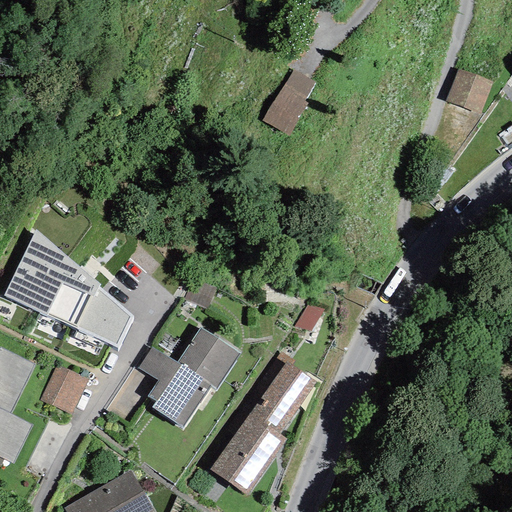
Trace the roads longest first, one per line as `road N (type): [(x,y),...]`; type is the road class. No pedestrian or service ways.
road 1 (residential): [(306,511),(383,303),(439,234),(511,170)]
road 2 (residential): [(33,511),(112,370)]
